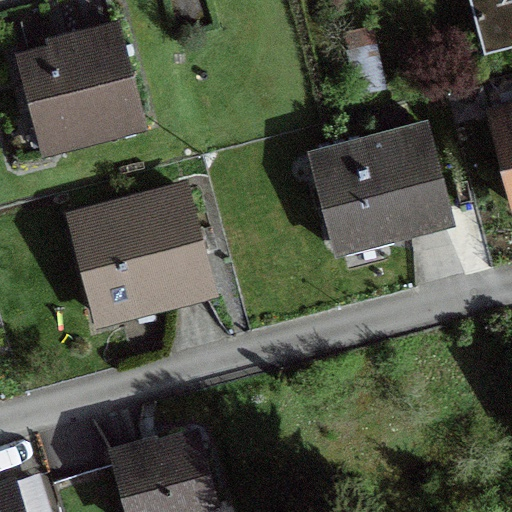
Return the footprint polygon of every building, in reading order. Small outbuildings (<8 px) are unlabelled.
[(511,0),(465,0),(476,39),(511,29),(511,0)] [(139,126),(114,29),(69,40),(69,38),(48,43),(50,52),(17,61),(41,151),(139,126)] [(511,193),(511,115),(493,120),(511,193)] [(311,160),(332,242),(443,213),(422,131),(311,160)] [(73,222),(98,319),(204,291),(178,194),(73,222)] [(213,511),(193,437),(111,458),(125,511),(213,511)] [(0,511),(14,511),(7,487),(0,489),(0,511)]
